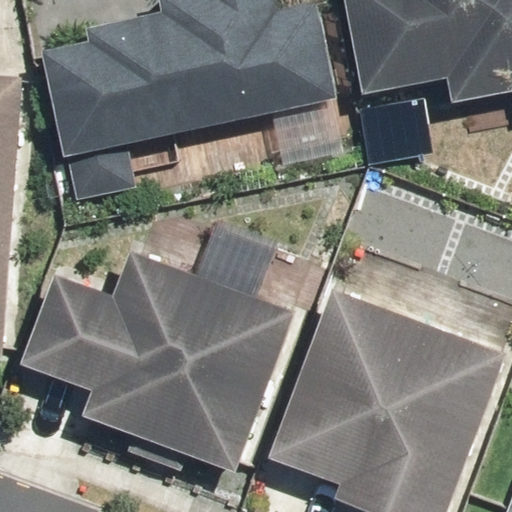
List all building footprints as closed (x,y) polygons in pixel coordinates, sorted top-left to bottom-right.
[(68,154),(78,200),(144,186),(134,142),(347,97),(326,0),(318,0),(289,6),(287,0),(169,0),(171,9),(94,25),(97,39),(52,48),(74,153),(68,154)] [(463,102),(511,92),(511,0),(353,0),(373,93),(458,75),(463,102)] [(0,355),(13,357),(33,76),(0,74),(0,355)] [(92,412),(247,470),(307,310),(140,248),(124,292),(63,270),(29,361),(101,388),(92,412)] [(376,511),(455,511),(511,361),(511,349),(341,286),(278,455),(351,482),(345,497),(378,509),(376,511)]
